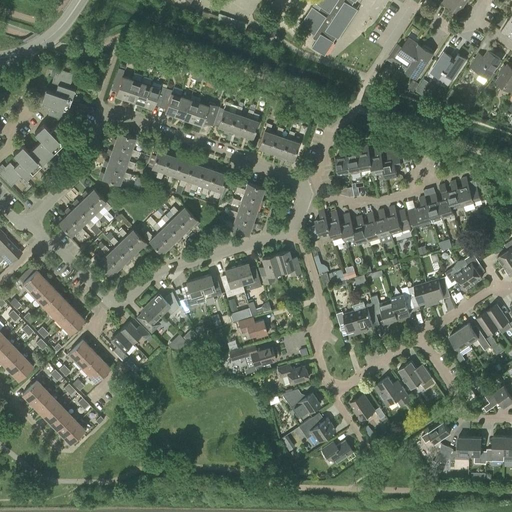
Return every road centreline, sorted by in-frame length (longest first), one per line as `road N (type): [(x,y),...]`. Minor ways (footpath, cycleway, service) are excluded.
road 1 (residential): [(31,223),(84,168),(103,112),(303,182),(292,231)]
road 2 (residential): [(109,301),(123,301),(155,271),(292,231)]
road 3 (residential): [(337,385),(326,382),(315,341),(324,318),(300,235),(292,231)]
road 4 (residential): [(511,419),(463,414),(417,338)]
road 5 (residential): [(473,19),(449,29),(413,4),(385,50)]
